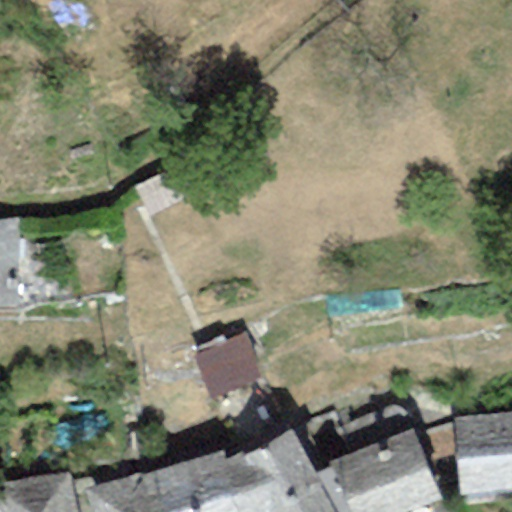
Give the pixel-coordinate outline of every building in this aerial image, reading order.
[(18,223),(0,222),(0,310),(16,311),(18,223)] [(242,335),(192,356),(211,399),(262,378),(242,335)] [(272,399),(230,418),(245,449),(286,430),(272,399)] [(399,402),(335,429),(346,455),(369,445),(397,511),(403,511),(439,496),(399,402)] [(511,413),(452,418),(459,495),(511,490),(511,413)] [(221,450),(210,455),(237,511),(332,511),(313,473),(290,427),(286,430),(245,449),(226,458),(221,450)] [(397,511),(369,445),(346,455),(325,462),(328,468),(313,473),(332,511),(397,511)] [(237,511),(210,455),(141,475),(154,511),(237,511)] [(154,511),(141,475),(139,471),(91,485),(83,487),(92,511),(154,511)] [(68,473),(0,483),(0,502),(1,511),(92,511),(83,487),(91,485),(89,477),(70,481),(68,473)]
